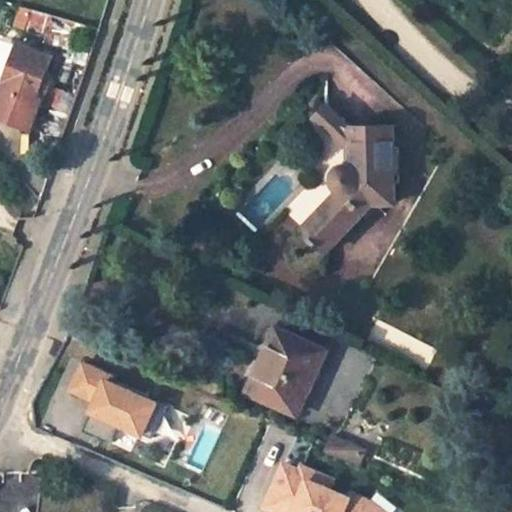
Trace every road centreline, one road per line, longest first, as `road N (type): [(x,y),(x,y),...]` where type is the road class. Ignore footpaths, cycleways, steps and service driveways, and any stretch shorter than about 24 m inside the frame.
road 1 (residential): [(0,406),(116,115),(151,0)]
road 2 (residential): [(0,426),(208,511)]
